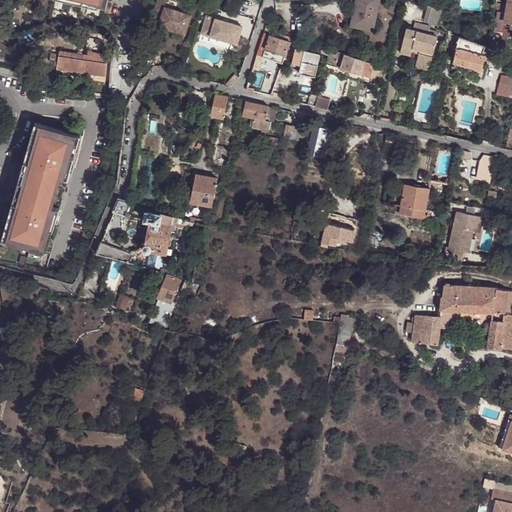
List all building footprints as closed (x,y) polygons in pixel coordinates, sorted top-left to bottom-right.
[(64,0),(104,10),(106,0),(64,0)] [(162,13),(160,20),(158,26),(185,35),(191,16),(164,7),(166,0),(165,0),(157,0),(154,10),(162,13)] [(356,0),(355,8),(351,26),(372,31),(379,0),(356,0)] [(440,11),(426,7),(422,21),(435,24),(440,11)] [(152,17),(160,20),(162,13),(154,10),(152,17)] [(242,27),(206,16),(201,33),(237,44),(242,27)] [(405,28),(398,54),(409,56),(410,52),(421,55),(422,52),(431,54),(436,36),(426,33),(428,25),(413,22),(411,29),(405,28)] [(265,30),(258,56),(282,64),(290,42),(293,43),(294,39),(265,30)] [(480,75),(481,71),(485,73),(487,65),(483,63),(485,57),(482,56),(485,46),(457,37),(450,70),(474,77),(475,73),(480,75)] [(319,55),(295,49),(291,64),(300,67),(298,75),(313,79),(319,55)] [(330,50),(326,64),(332,66),(360,74),(365,60),(330,50)] [(107,77),(109,63),(111,56),(89,53),(88,56),(60,51),(58,69),(107,77)] [(431,54),(422,52),(421,55),(417,69),(426,71),(431,54)] [(373,63),(365,60),(360,74),(368,78),(373,63)] [(373,78),(387,83),(392,68),(373,63),(368,78),(373,78)] [(360,74),(332,66),(331,73),(355,81),(357,80),(366,82),(368,78),(360,74)] [(494,97),(511,101),(511,80),(500,77),(494,97)] [(229,97),(216,93),(213,108),(214,109),(224,111),(225,111),(229,97)] [(313,106),(317,96),(309,94),(306,104),(313,106)] [(313,106),(321,108),(324,98),(317,96),(313,106)] [(269,106),(246,100),(243,115),(256,118),(266,120),(268,111),(269,106)] [(266,120),(256,118),(254,127),(269,130),(274,112),(268,111),(266,120)] [(76,135),(35,122),(21,165),(20,165),(10,194),(11,194),(0,229),(0,238),(26,247),(24,253),(36,256),(45,229),(48,230),(55,208),(48,206),(58,177),(65,180),(72,158),(69,157),(76,135)] [(304,143),(304,140),(307,130),(294,127),(293,133),(292,137),(291,140),(304,143)] [(313,127),(311,136),(319,137),(325,139),(327,130),(313,127)] [(285,131),(284,135),(283,138),(291,140),(292,137),(293,133),(285,131)] [(319,137),(311,136),(309,144),(317,146),(319,137)] [(276,147),(278,139),(269,137),(268,145),(276,147)] [(395,141),(387,139),(385,149),(393,151),(395,141)] [(468,151),(461,149),(459,156),(472,159),(468,151)] [(195,183),(191,201),(212,205),(218,178),(197,174),(195,183)] [(406,184),(401,206),(415,208),(425,211),(430,188),(406,184)] [(489,189),(487,201),(495,202),(497,191),(489,189)] [(119,198),(114,210),(127,215),(131,216),(147,220),(160,222),(163,211),(129,201),(119,198)] [(415,208),(401,206),(400,214),(413,217),(415,208)] [(415,208),(413,217),(424,219),(428,220),(429,211),(425,211),(415,208)] [(114,210),(102,241),(118,248),(131,216),(127,215),(114,210)] [(174,215),(163,211),(160,222),(147,220),(142,243),(141,244),(140,246),(141,248),(168,253),(170,238),(174,215)] [(475,215),(456,211),(448,247),(445,247),(443,258),(460,262),(462,251),(467,252),(472,231),(475,215)] [(329,213),(327,222),(356,229),(358,220),(329,213)] [(179,216),(174,215),(170,238),(175,239),(178,223),(179,216)] [(482,217),(475,215),(472,231),(479,232),(482,217)] [(197,227),(198,221),(179,216),(178,223),(197,227)] [(356,229),(327,222),(322,243),(335,246),(336,242),(345,245),(346,242),(352,243),(353,239),(356,229)] [(368,236),(367,246),(376,248),(378,240),(376,237),(368,236)] [(102,241),(97,253),(131,264),(134,254),(132,253),(118,248),(102,241)] [(168,276),(160,300),(170,303),(181,281),(168,276)] [(193,283),(185,281),(181,288),(191,292),(195,294),(199,285),(193,283)] [(511,290),(497,287),(444,284),(441,309),(452,310),(492,311),(487,348),(502,350),(502,348),(511,349),(511,315),(507,315),(507,316),(504,316),(504,312),(511,312),(511,290)] [(152,324),(166,329),(175,305),(173,304),(170,303),(160,300),(152,324)] [(441,309),(440,316),(441,316),(439,329),(449,331),(452,310),(441,309)] [(440,316),(415,314),(411,341),(437,345),(439,329),(441,316),(440,316)] [(342,317),(341,322),(337,344),(348,346),(349,341),(351,330),(354,320),(342,317)] [(337,344),(335,353),(346,356),(348,346),(337,344)] [(333,359),(341,361),(345,362),(346,356),(335,353),(333,359)] [(333,359),(328,390),(334,392),(341,361),(333,359)] [(511,412),(500,446),(504,447),(511,420),(511,412)] [(244,458),(247,446),(236,443),(233,455),(244,458)] [(511,511),(511,491),(494,487),(492,497),(497,498),(493,511),(511,511)]
